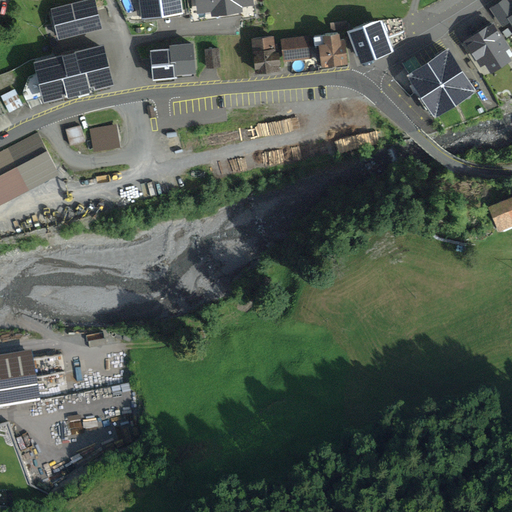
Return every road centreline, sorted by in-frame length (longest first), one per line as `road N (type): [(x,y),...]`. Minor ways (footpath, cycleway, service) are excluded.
road 1 (tertiary): [(354,80),(125,97),(47,118),(0,141)]
road 2 (tertiary): [(511,171),(441,154),(354,80)]
road 3 (residential): [(491,0),(406,57),(354,80)]
